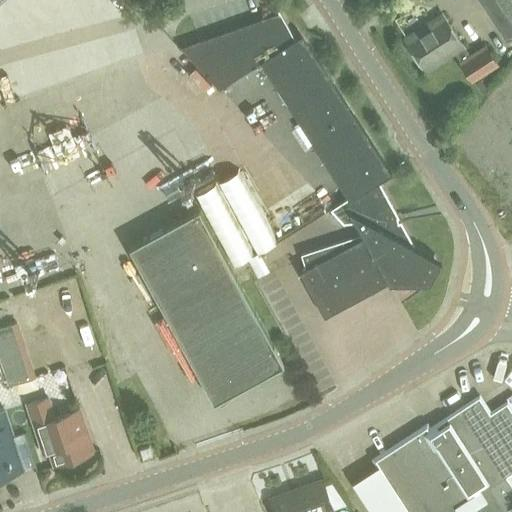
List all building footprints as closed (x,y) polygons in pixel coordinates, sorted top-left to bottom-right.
[(511,0),(479,0),(505,39),(511,34),(511,0)] [(381,215),(397,214),(379,181),(391,173),(311,49),(303,54),(279,11),(179,45),(220,88),(258,62),(262,59),(350,197),(332,209),(330,207),(329,208),(342,222),(359,220),(359,219),(381,217),(381,215)] [(473,80),(499,63),(487,45),(471,55),(444,12),(404,37),(427,72),(455,54),(473,80)] [(265,373),(284,363),(199,208),(129,246),(204,383),(221,404),(263,370),(265,373)] [(359,219),(359,220),(362,232),(300,253),(305,267),(299,270),(324,316),(392,279),(406,279),(406,282),(426,282),(428,282),(433,257),(432,257),(414,246),(397,214),(381,215),(381,217),(359,219)] [(257,258),(268,280),(280,274),(269,252),(257,258)] [(0,355),(9,385),(31,378),(36,377),(18,320),(0,325),(0,355)] [(55,417),(48,397),(28,404),(44,452),(50,450),(54,464),(94,451),(80,409),(55,417)] [(378,464),(352,481),(372,511),(502,511),(505,510),(511,505),(511,476),(510,473),(511,471),(511,410),(507,402),(490,413),(479,397),(429,429),(427,425),(375,459),(378,464)] [(24,468),(5,411),(0,412),(0,481),(1,481),(3,480),(6,479),(7,478),(8,476),(11,473),(24,468)] [(143,459),(153,456),(150,446),(140,449),(143,459)] [(274,511),(325,511),(334,509),(323,479),(270,497),(274,511)]
